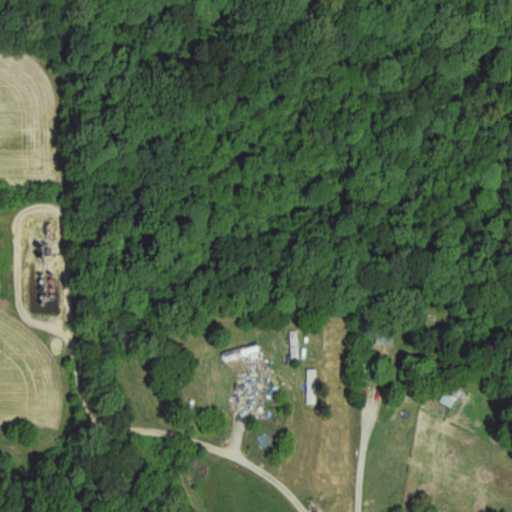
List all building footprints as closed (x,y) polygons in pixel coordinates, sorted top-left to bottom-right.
[(367,339),(395,339),(395,326),(367,326),(367,339)] [(294,332),(294,363),(302,363),(302,332),(294,332)] [(226,362),(261,357),(259,347),(225,352),(226,362)] [(455,410),(466,395),(454,386),(442,401),(455,410)] [(260,421),(292,428),(296,408),(264,401),(260,421)]
